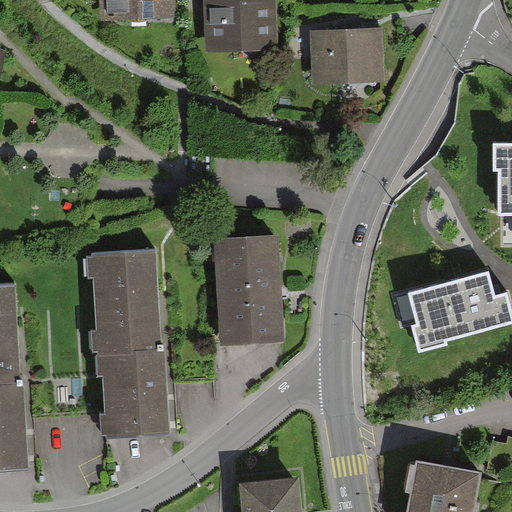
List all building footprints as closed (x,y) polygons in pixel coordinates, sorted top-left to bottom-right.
[(173,19),(173,0),(104,0),(104,18),(173,19)] [(278,47),(276,0),(195,0),(196,3),(203,3),(204,49),(278,47)] [(381,81),(383,25),(306,22),(304,79),(381,81)] [(511,144),(494,144),(494,171),(498,171),(498,216),(511,216),(511,144)] [(282,291),(280,236),(212,240),(217,348),(285,345),(282,291)] [(90,254),(97,356),(162,352),(159,299),(155,250),(90,254)] [(488,272),(408,294),(416,323),(410,325),(418,354),(448,346),(447,341),(511,323),(511,313),(506,293),(495,296),(494,291),(488,272)] [(0,387),(20,387),(17,333),(14,285),(0,285),(0,387)] [(164,352),(162,352),(97,356),(102,438),(170,433),(167,391),(164,352)] [(24,386),(20,387),(0,387),(0,470),(28,469),(26,423),(24,386)] [(472,511),(480,465),(412,453),(402,511),(472,511)] [(301,511),(296,470),(238,477),(242,511),(301,511)]
